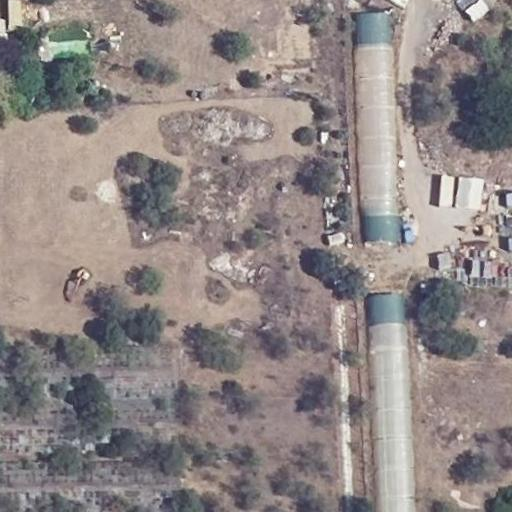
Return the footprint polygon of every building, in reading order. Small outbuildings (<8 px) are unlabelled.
[(19,32),(20,1),(6,1),(5,31),(19,32)] [(501,208),(511,206),(511,194),(500,196),(501,208)] [(380,511),(411,511),(403,311),(372,312),(380,511)] [(0,452),(178,450),(178,346),(0,348),(0,452)] [(0,511),(179,511),(179,462),(0,463),(0,511)]
